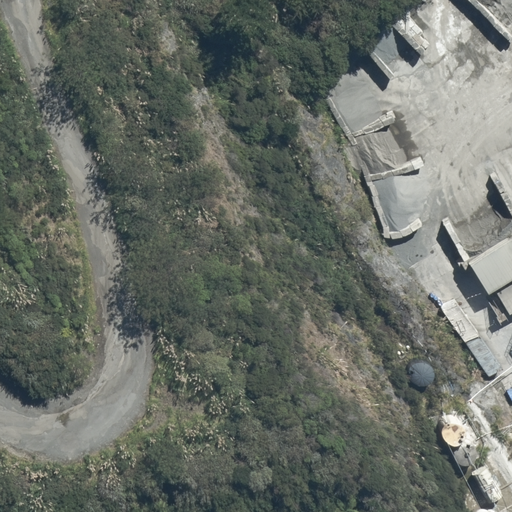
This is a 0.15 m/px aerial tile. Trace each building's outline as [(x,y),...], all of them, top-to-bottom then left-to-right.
[(464,36),(433,0),(430,0),(416,12),(448,50),(464,36)] [(414,25),(379,54),(392,72),(411,57),(422,71),(440,56),(414,25)] [(396,91),(349,112),(362,141),(408,120),(396,91)] [(481,205),(440,229),(452,250),(494,227),(481,205)] [(511,235),(511,236),(505,227),(461,253),(477,280),(511,259),(511,235)] [(511,266),(488,280),(501,304),(511,298),(511,266)] [(448,407),(431,418),(455,457),(473,446),(448,407)] [(492,452),(471,463),(487,495),(509,484),(492,452)] [(487,511),(462,464),(443,473),(462,511),(487,511)]
